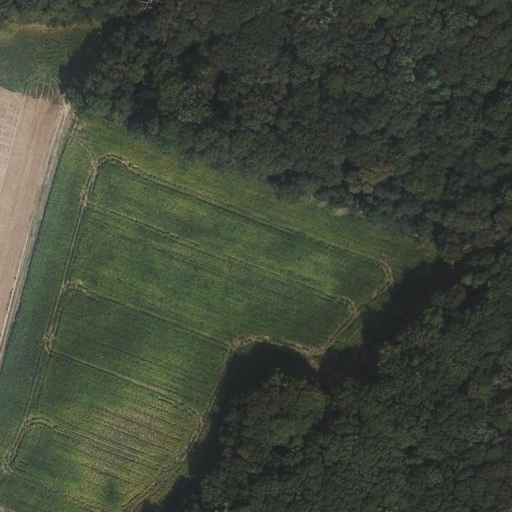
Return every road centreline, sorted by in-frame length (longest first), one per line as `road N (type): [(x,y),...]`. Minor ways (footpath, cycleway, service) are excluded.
road 1 (track): [(131,0),(75,98),(0,369)]
road 2 (unclassified): [(233,511),(460,277),(511,237)]
